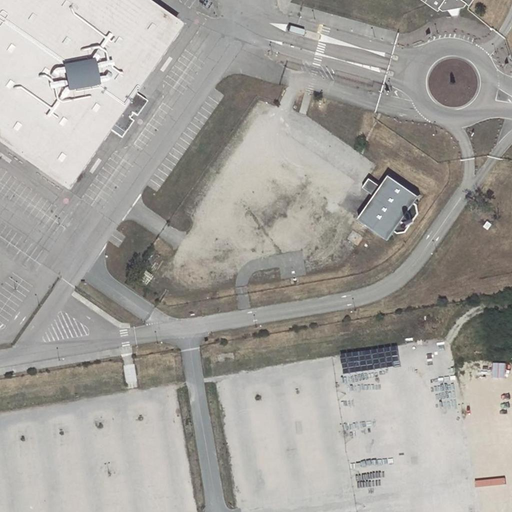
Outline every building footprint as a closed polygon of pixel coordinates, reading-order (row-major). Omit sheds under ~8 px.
[(0,0),(0,141),(68,188),(108,128),(123,138),(135,121),(131,118),(134,113),(139,116),(148,101),(134,91),(181,24),(146,0),(0,0)] [(424,0),(429,3),(440,11),(447,0),(464,0),(469,3),(472,5),(476,0),(424,0)] [(305,30),(289,26),(288,32),(303,36),(305,30)] [(384,186),(372,177),(364,188),(377,196),(361,218),(370,225),(391,239),(421,196),(391,175),(384,186)] [(136,383),(135,365),(125,366),(126,384),(136,383)]
